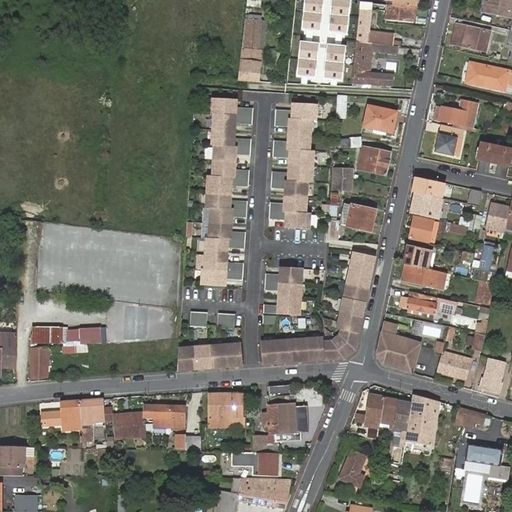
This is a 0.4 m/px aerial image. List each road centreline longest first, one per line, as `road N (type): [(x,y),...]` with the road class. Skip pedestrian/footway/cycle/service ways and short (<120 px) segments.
road 1 (residential): [(253,375),(264,99)]
road 2 (residential): [(0,396),(253,375)]
road 3 (residential): [(358,373),(408,164)]
road 4 (residential): [(408,164),(444,0)]
road 5 (residential): [(358,373),(511,414)]
road 6 (residential): [(299,511),(358,373)]
